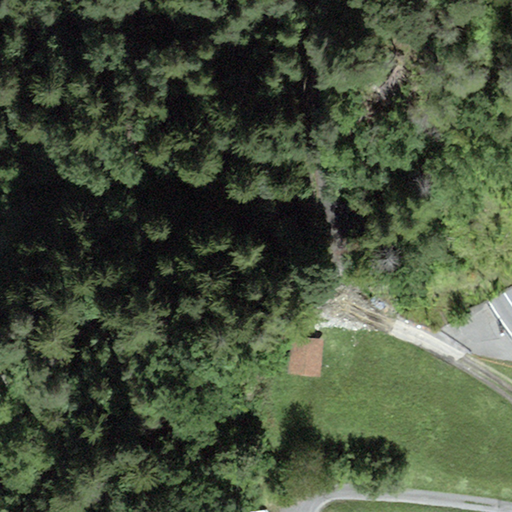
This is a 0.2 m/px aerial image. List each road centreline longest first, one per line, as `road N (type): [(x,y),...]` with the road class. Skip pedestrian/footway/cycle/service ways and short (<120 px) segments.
road 1 (secondary): [(435,0),(440,63),(472,208),(511,300)]
road 2 (track): [(511,511),(349,486),(323,500),(326,511)]
